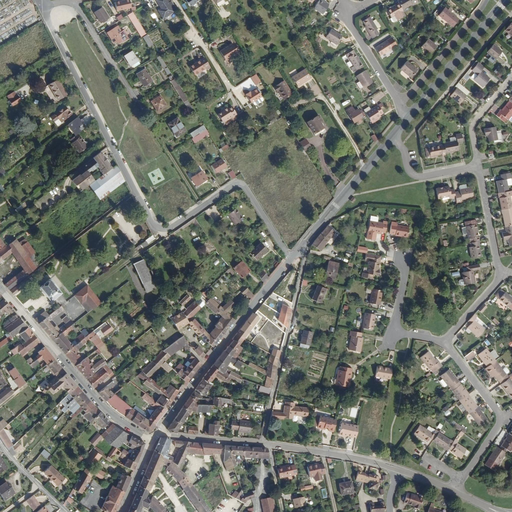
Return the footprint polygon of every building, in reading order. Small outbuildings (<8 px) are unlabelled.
[(130,0),(112,0),(114,10),(132,8),(130,0)] [(175,9),(169,0),(158,0),(155,2),(160,10),(157,13),(162,20),(172,13),(171,11),(175,9)] [(211,0),(217,8),(224,4),(221,0),(211,0)] [(325,2),(321,0),(319,0),(314,8),(322,14),(328,4),(325,2)] [(400,0),(398,1),(399,4),(403,10),(412,4),(413,6),(419,3),(417,0),(400,0)] [(401,17),(405,15),(403,10),(399,4),(387,11),(391,18),(391,19),(393,22),(395,22),(401,18),(401,17)] [(447,10),(445,8),(439,15),(453,27),(458,21),(454,18),(456,16),(450,12),(452,10),(449,7),(447,10)] [(110,23),(104,12),(95,17),(102,28),(110,23)] [(147,38),(134,16),(128,20),(142,41),(143,41),(147,38)] [(364,21),(367,25),(370,32),(369,33),(372,38),(379,34),(376,30),(380,27),(376,21),(373,23),(370,17),(364,21)] [(341,36),(331,29),(325,38),(336,44),(341,36)] [(123,43),(116,32),(108,37),(115,48),(123,43)] [(397,45),(393,37),(376,48),(381,55),(397,45)] [(154,49),(147,38),(143,41),(149,51),(154,49)] [(436,46),(428,39),(422,47),(431,54),(436,46)] [(492,44),(486,52),(490,55),(487,59),(491,63),(500,52),(497,50),(498,49),(492,44)] [(238,55),(232,46),(220,54),(226,63),(238,55)] [(363,66),(355,53),(349,57),(354,66),(351,68),(354,72),(363,66)] [(140,66),(134,56),(125,61),(132,71),(140,66)] [(172,85),(175,82),(161,60),(158,62),(172,85)] [(209,69),(203,60),(189,69),(194,77),(204,71),(204,70),(205,69),(206,71),(209,69)] [(417,70),(407,61),(401,69),(411,77),(417,70)] [(483,67),(477,62),(470,71),(474,74),(476,71),(478,73),(473,79),(482,87),(489,78),(480,71),(483,67)] [(372,83),(365,71),(356,76),(360,81),(356,83),(360,89),(363,87),(364,87),(372,83)] [(153,85),(145,73),(137,78),(145,90),(153,85)] [(310,82),(304,73),(292,81),(298,91),(310,82)] [(59,87),(55,81),(47,85),(57,101),(65,96),(60,87),(59,87)] [(171,85),(184,106),(188,104),(175,82),(172,85),(171,85)] [(291,97),(283,84),(274,91),(276,95),(278,94),(283,103),(291,97)] [(469,92),(464,88),(461,92),(456,88),(449,96),(459,104),(469,92)] [(328,90),(324,92),(330,104),(334,101),(328,90)] [(14,91),(5,96),(11,106),(20,101),(14,91)] [(261,99),(256,91),(250,95),(249,94),(245,96),(250,105),(251,105),(252,107),(255,107),(259,104),(259,103),(258,100),(261,99)] [(166,110),(160,101),(152,106),(157,115),(166,110)] [(511,116),(511,115),(511,103),(510,102),(502,112),(501,110),(497,115),(506,123),(506,122),(509,125),(511,121),(511,116)] [(367,115),(373,124),(379,120),(382,118),(382,117),(384,115),(379,107),(367,115)] [(71,116),(65,108),(54,115),(61,124),(71,116)] [(227,112),(226,111),(222,113),(223,114),(217,118),(222,126),(236,117),(230,110),(227,112)] [(350,120),(356,116),(353,111),(347,115),(350,120)] [(362,124),(366,121),(361,113),(356,116),(350,120),(355,128),(358,126),(362,124)] [(280,125),(286,122),(282,116),(276,119),(280,125)] [(322,125),(317,118),(307,125),(315,137),(324,131),(322,129),(323,128),(322,126),(322,125)] [(76,135),(79,133),(78,131),(83,127),(77,119),(67,126),(75,137),(76,135)] [(187,135),(179,122),(170,128),(178,141),(187,135)] [(493,126),(482,129),(483,137),(485,136),(487,141),(491,141),(492,143),(500,141),(498,130),(494,131),(493,126)] [(206,133),(192,143),(195,148),(209,138),(206,133)] [(451,141),(443,142),(444,145),(446,154),(459,151),(458,143),(464,142),(462,134),(457,135),(457,136),(450,138),(451,141)] [(75,137),(70,140),(72,143),(71,144),(79,154),(86,149),(83,145),(84,144),(80,138),(79,138),(76,135),(75,137)] [(282,147),(286,154),(296,148),(292,142),(282,147)] [(300,147),(303,151),(305,154),(310,150),(308,147),(309,146),(307,143),(300,147)] [(226,144),(218,149),(220,152),(228,147),(226,144)] [(441,156),(446,155),(446,154),(444,145),(425,149),(427,157),(440,155),(441,156)] [(100,153),(92,159),(96,164),(95,165),(97,168),(99,171),(99,172),(102,176),(111,169),(108,165),(109,164),(100,153)] [(225,170),(220,163),(211,169),(215,176),(225,170)] [(71,182),(80,193),(89,186),(94,182),(87,173),(90,171),(91,173),(97,168),(95,165),(79,178),(78,177),(71,182)] [(125,184),(116,166),(111,169),(102,176),(94,182),(89,186),(100,201),(125,184)] [(274,180),(283,192),(294,184),(285,172),(274,180)] [(497,194),(508,192),(506,179),(511,178),(510,173),(502,174),(503,180),(500,180),(495,182),(497,194)] [(206,182),(201,174),(191,180),(196,188),(206,182)] [(453,194),(452,190),(449,191),(448,186),(435,189),(437,199),(448,197),(449,196),(450,200),(454,199),(453,194)] [(458,193),(453,194),(454,199),(455,204),(460,203),(460,201),(472,198),(470,189),(465,189),(465,186),(459,187),(458,189),(458,193)] [(511,195),(511,193),(511,191),(508,192),(497,194),(500,210),(511,208),(509,196),(511,195)] [(511,225),(511,209),(511,208),(500,210),(504,227),(511,225)] [(243,220),(236,211),(227,216),(235,227),(243,220)] [(469,240),(469,244),(478,242),(479,242),(478,238),(476,238),(475,233),(475,230),(476,229),(474,220),(463,223),(464,227),(460,228),(461,235),(466,234),(466,240),(469,240)] [(384,233),(386,223),(383,222),(382,224),(369,222),(367,231),(376,233),(380,234),(381,232),(384,233)] [(396,223),(391,222),(388,233),(394,234),(394,235),(406,237),(408,228),(396,225),(396,223)] [(511,225),(504,227),(505,233),(501,234),(502,241),(506,241),(507,247),(511,245),(511,225)] [(335,234),(328,228),(311,248),(318,254),(335,234)] [(375,240),(376,233),(367,231),(366,238),(375,240)] [(0,251),(0,262),(12,254),(23,269),(5,286),(9,291),(36,269),(28,258),(21,248),(16,240),(0,251)] [(478,242),(469,244),(470,247),(468,248),(470,258),(480,256),(477,246),(478,246),(478,242)] [(27,243),(21,248),(28,258),(35,253),(27,243)] [(267,252),(261,244),(250,254),(257,262),(267,252)] [(380,264),(380,259),(372,258),(371,262),(369,262),(366,274),(378,276),(380,268),(377,268),(378,264),(380,264)] [(155,291),(143,262),(134,266),(146,295),(155,291)] [(251,273),(242,262),(233,270),(242,280),(251,273)] [(337,280),(341,266),(331,263),(327,277),(337,280)] [(477,265),(465,267),(466,271),(463,272),(464,276),(462,276),(462,278),(464,278),(465,284),(474,282),(471,271),(478,269),(477,265)] [(264,275),(260,279),(265,285),(268,280),(264,275)] [(61,294),(49,279),(38,288),(47,299),(50,303),(60,295),(61,294)] [(327,289),(318,285),(311,301),(317,304),(320,298),(322,299),(327,289)] [(21,290),(18,287),(11,293),(13,296),(21,290)] [(102,305),(87,288),(75,297),(81,305),(86,302),(93,311),(102,305)] [(254,298),(246,288),(240,293),(245,298),(246,297),(251,302),(254,298)] [(511,310),(511,299),(499,288),(493,295),(511,311),(511,310)] [(382,292),(372,290),(370,304),(379,306),(382,292)] [(206,295),(183,318),(188,326),(207,307),(212,300),(206,295)] [(188,298),(180,307),(183,310),(191,302),(188,298)] [(217,329),(224,335),(235,321),(228,314),(237,304),(233,300),(223,310),(212,300),(207,307),(216,315),(218,313),(223,318),(215,327),(217,329)] [(10,314),(13,312),(3,301),(0,302),(0,313),(1,315),(6,311),(10,314)] [(62,306),(49,316),(49,317),(62,307),(62,306)] [(66,310),(62,307),(49,317),(38,325),(53,342),(67,330),(72,327),(74,326),(67,317),(62,321),(66,325),(59,330),(57,327),(54,329),(50,324),(66,310)] [(285,336),(291,311),(282,307),(280,316),(273,315),(267,322),(271,325),(275,321),(284,329),(281,333),(285,336)] [(45,313),(35,321),(38,325),(49,317),(49,316),(45,313)] [(375,315),(364,314),(362,327),(372,329),(375,315)] [(476,317),(473,315),(465,323),(468,326),(464,330),(474,339),(483,330),(473,320),(476,317)] [(260,321),(255,317),(253,316),(237,337),(244,342),(260,321)] [(174,322),(171,318),(168,321),(178,333),(188,326),(183,318),(182,317),(174,322)] [(15,335),(26,328),(18,319),(4,329),(7,333),(11,338),(15,335)] [(189,328),(201,338),(205,333),(194,323),(189,328)] [(105,328),(103,325),(96,330),(98,334),(105,328)] [(25,342),(33,336),(27,329),(19,335),(25,342)] [(75,340),(78,344),(87,337),(90,335),(86,329),(82,333),(83,334),(75,340)] [(201,338),(213,349),(224,335),(217,329),(210,337),(205,333),(201,338)] [(67,330),(53,342),(59,350),(68,342),(65,338),(70,334),(67,330)] [(90,335),(87,337),(90,341),(96,348),(103,343),(96,335),(94,332),(90,335)] [(314,334),(304,332),(301,344),(311,346),(314,334)] [(361,338),(361,334),(350,332),(349,336),(350,336),(348,350),(359,352),(362,339),(361,338)] [(0,348),(12,339),(11,338),(7,333),(2,337),(4,340),(0,343),(0,348)] [(35,347),(39,344),(33,336),(25,342),(24,342),(23,341),(20,344),(24,348),(17,353),(22,358),(26,354),(26,353),(34,347),(35,347)] [(78,344),(73,347),(77,351),(90,341),(87,337),(78,344)] [(246,344),(244,342),(237,337),(233,343),(233,344),(229,350),(236,354),(239,349),(242,344),(245,346),(246,344)] [(174,344),(165,350),(163,353),(168,359),(171,357),(184,348),(186,356),(190,356),(190,351),(182,338),(178,341),(174,344)] [(68,342),(59,350),(64,355),(73,347),(68,342)] [(12,357),(17,353),(24,348),(20,344),(11,351),(12,353),(10,355),(12,357)] [(73,347),(64,355),(75,368),(83,362),(81,359),(76,354),(78,352),(77,351),(73,347)] [(46,368),(53,362),(43,349),(37,354),(38,356),(35,359),(39,363),(42,360),(44,364),(39,368),(42,371),(46,368)] [(198,358),(203,361),(207,357),(198,349),(197,349),(196,350),(196,352),(196,354),(198,358)] [(236,354),(229,350),(228,349),(225,354),(223,354),(217,361),(226,367),(228,368),(231,363),(235,366),(236,365),(240,366),(241,363),(235,360),(232,359),(236,354)] [(432,367),(435,372),(441,367),(438,362),(437,363),(428,351),(419,358),(428,370),(432,367)] [(478,358),(486,368),(494,362),(486,351),(478,358)] [(163,353),(140,372),(147,379),(161,367),(163,370),(167,375),(171,370),(164,363),(168,359),(163,353)] [(276,369),(279,360),(270,356),(267,373),(266,376),(274,380),(276,369)] [(171,357),(168,359),(164,363),(171,370),(180,380),(183,376),(188,380),(190,381),(202,366),(200,365),(195,361),(191,360),(189,362),(192,365),(186,372),(171,357)] [(36,366),(32,361),(31,362),(29,360),(25,362),(32,370),(36,366)] [(83,362),(75,368),(87,382),(103,369),(106,366),(107,365),(106,364),(104,365),(101,362),(92,370),(91,368),(92,367),(86,360),(83,362)] [(226,367),(217,361),(212,368),(228,379),(232,373),(225,368),(226,367)] [(58,384),(66,377),(53,362),(46,368),(54,377),(53,379),(58,384)] [(486,368),(484,369),(489,376),(491,374),(492,377),(496,382),(497,381),(500,385),(508,379),(494,362),(486,368)] [(264,375),(266,376),(267,373),(250,365),(248,367),(264,375)] [(89,384),(94,390),(108,379),(110,378),(111,379),(114,377),(106,366),(103,369),(104,371),(89,384)] [(348,378),(350,378),(352,369),(340,367),(340,371),(338,370),(336,385),(348,387),(349,382),(348,382),(348,378)] [(374,376),(389,379),(391,369),(376,367),(374,376)] [(228,379),(212,368),(203,381),(204,382),(210,385),(216,379),(224,384),(226,382),(229,382),(230,380),(228,379)] [(449,385),(450,388),(458,382),(448,370),(439,377),(442,379),(439,382),(443,388),(446,386),(447,387),(449,385)] [(140,372),(136,376),(143,383),(147,379),(140,372)] [(232,373),(228,379),(230,380),(241,386),(242,382),(255,386),(257,380),(242,375),(241,378),(232,373)] [(272,386),(274,380),(266,376),(264,375),(262,381),(272,386)] [(70,395),(77,388),(66,377),(58,384),(55,386),(53,388),(54,388),(51,391),(54,394),(55,393),(56,393),(63,387),(70,395)] [(161,398),(170,405),(178,393),(172,389),(171,389),(170,388),(169,389),(166,392),(147,379),(143,383),(142,384),(161,398)] [(500,385),(499,386),(505,393),(506,392),(511,397),(511,396),(511,384),(508,379),(500,385)] [(113,382),(98,395),(105,403),(114,395),(120,390),(118,388),(111,394),(108,391),(115,385),(113,382)] [(210,385),(204,382),(196,391),(204,397),(212,386),(210,385)] [(450,388),(449,389),(459,401),(467,395),(458,382),(450,388)] [(75,401),(82,394),(77,388),(70,395),(58,406),(61,408),(65,404),(72,397),(75,401)] [(0,395),(0,399),(2,403),(11,396),(7,390),(0,395)] [(202,399),(195,393),(192,397),(198,401),(200,402),(202,399)] [(83,411),(90,403),(82,394),(75,401),(68,408),(70,411),(71,409),(73,411),(78,406),(81,409),(75,415),(74,415),(71,418),(74,420),(83,411)] [(114,395),(105,403),(118,413),(131,423),(138,414),(114,395)] [(149,423),(155,428),(166,412),(165,411),(156,404),(155,403),(150,399),(145,395),(142,399),(157,411),(149,423)] [(467,395),(459,401),(468,414),(476,407),(467,395)] [(68,408),(75,401),(72,397),(65,404),(68,408)] [(198,401),(192,397),(189,401),(183,409),(193,413),(197,414),(198,407),(195,405),(198,401)] [(156,404),(165,411),(170,405),(161,398),(156,404)] [(232,405),(233,401),(216,398),(214,399),(214,400),(214,405),(212,405),(211,407),(212,408),(221,409),(222,406),(223,406),(224,404),(232,405)] [(89,415),(95,408),(90,403),(83,411),(88,416),(89,415)] [(276,413),(275,419),(282,420),(282,418),(292,421),(291,422),(296,423),(297,418),(306,420),(309,412),(295,408),(296,405),(286,403),(283,415),(276,413)] [(476,407),(468,414),(477,426),(486,419),(479,410),(480,409),(478,406),(476,407)] [(94,420),(101,414),(95,408),(89,415),(91,417),(94,420)] [(193,413),(183,409),(175,422),(179,425),(182,426),(184,427),(189,417),(192,417),(193,413)] [(104,430),(110,423),(101,414),(94,420),(96,422),(104,430)] [(138,414),(131,423),(148,434),(150,434),(155,428),(149,423),(138,414)] [(328,432),(332,433),(335,421),(319,417),(316,428),(321,429),(321,428),(328,430),(328,432)] [(179,425),(175,422),(168,431),(171,434),(177,435),(182,426),(179,425)] [(220,424),(210,423),(210,431),(209,437),(219,438),(219,436),(219,429),(220,424)] [(239,432),(239,434),(251,435),(252,425),(240,423),(240,424),(239,432)] [(348,436),(355,437),(357,426),(341,423),(338,435),(345,437),(346,436),(348,436)] [(105,441),(117,429),(114,426),(107,433),(102,438),(104,440),(105,441)] [(198,429),(186,427),(185,433),(183,433),(182,435),(199,436),(198,429)] [(121,437),(125,433),(117,429),(105,441),(111,447),(121,437)] [(0,437),(9,452),(13,447),(2,430),(0,431),(0,437)] [(428,441),(432,443),(435,437),(436,436),(433,434),(432,435),(426,431),(423,434),(417,430),(411,439),(424,447),(427,442),(428,441)] [(509,452),(511,447),(511,437),(507,434),(505,436),(506,437),(498,449),(505,453),(507,450),(509,452)] [(97,449),(101,444),(104,440),(102,438),(99,436),(92,445),(97,449)] [(127,447),(141,455),(145,445),(130,436),(126,441),(130,443),(127,447)] [(123,445),(126,441),(121,437),(111,447),(114,450),(116,448),(118,450),(120,451),(124,445),(123,445)] [(431,444),(430,446),(445,454),(446,453),(449,448),(445,446),(446,444),(435,437),(432,443),(431,444)] [(173,442),(161,440),(155,454),(171,463),(173,464),(179,470),(187,455),(193,445),(175,442),(175,448),(181,449),(175,460),(167,457),(173,442)] [(449,448),(446,453),(448,454),(447,456),(457,462),(463,453),(453,447),(455,444),(452,443),(449,448)] [(193,445),(187,455),(206,457),(204,452),(203,447),(193,445)] [(18,450),(15,446),(13,447),(9,452),(12,456),(18,450)] [(137,464),(141,455),(127,447),(126,446),(124,448),(133,454),(132,456),(130,459),(137,464)] [(204,452),(206,457),(212,458),(212,456),(215,456),(215,454),(221,454),(221,452),(222,448),(203,447),(204,452)] [(497,465),(505,453),(498,449),(496,447),(488,459),(489,459),(484,465),(494,471),(497,465)] [(109,459),(112,461),(113,459),(112,458),(118,450),(116,448),(114,450),(109,459)] [(248,463),(245,450),(232,449),(230,462),(233,468),(236,466),(235,463),(235,458),(243,458),(246,463),(248,463)] [(270,461),(268,452),(245,450),(248,463),(251,470),(252,470),(250,466),(250,464),(254,464),(254,462),(256,462),(256,461),(256,460),(270,461)] [(101,463),(104,459),(103,458),(94,453),(85,463),(94,468),(99,462),(101,463)] [(211,511),(191,483),(171,463),(155,454),(140,488),(150,493),(158,473),(160,473),(162,467),(167,469),(166,472),(178,484),(177,485),(182,492),(184,491),(199,511),(211,511)] [(134,472),(137,464),(130,459),(129,458),(124,467),(134,472)] [(234,470),(233,468),(230,462),(224,464),(228,472),(234,470)] [(323,464),(307,467),(309,477),(315,476),(316,481),(323,480),(322,475),(325,474),(323,464)] [(298,476),(296,467),(278,471),(280,480),(298,476)] [(44,475),(51,481),(52,481),(57,475),(50,469),(44,475)] [(361,470),(358,469),(355,481),(369,485),(367,492),(374,494),(378,478),(361,473),(361,470)] [(84,475),(92,480),(94,477),(102,482),(106,476),(97,470),(95,474),(87,470),(84,475)] [(57,475),(52,481),(59,487),(65,481),(58,474),(57,475)] [(82,495),(92,480),(84,475),(74,491),(76,492),(82,495)] [(124,494),(131,478),(123,475),(116,489),(124,494)] [(351,482),(339,484),(341,495),(352,492),(351,482)] [(15,494),(7,483),(0,487),(0,495),(5,502),(15,494)] [(115,511),(125,494),(124,494),(116,489),(113,488),(101,511),(115,511)] [(150,493),(140,488),(131,511),(132,511),(141,511),(143,508),(148,510),(149,509),(151,504),(146,501),(150,493)] [(243,489),(237,499),(246,505),(247,502),(257,498),(254,493),(246,497),(243,489)] [(41,506),(34,497),(27,501),(34,511),(41,506)] [(421,501),(410,497),(409,498),(406,497),(403,505),(413,508),(412,509),(418,511),(421,501)] [(166,511),(153,499),(151,504),(149,509),(151,511),(166,511)] [(275,511),(273,499),(262,502),(263,511),(275,511)] [(307,508),(305,499),(294,501),(296,510),(307,508)] [(369,511),(384,511),(384,502),(380,503),(380,506),(373,507),(373,504),(369,504),(369,511)]
